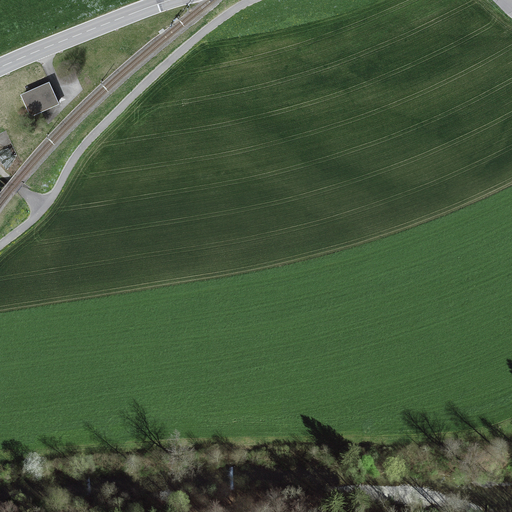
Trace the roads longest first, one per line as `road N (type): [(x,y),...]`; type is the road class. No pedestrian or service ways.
road 1 (track): [(44,206),(95,131),(199,35),(251,0)]
road 2 (primary): [(0,67),(170,0)]
